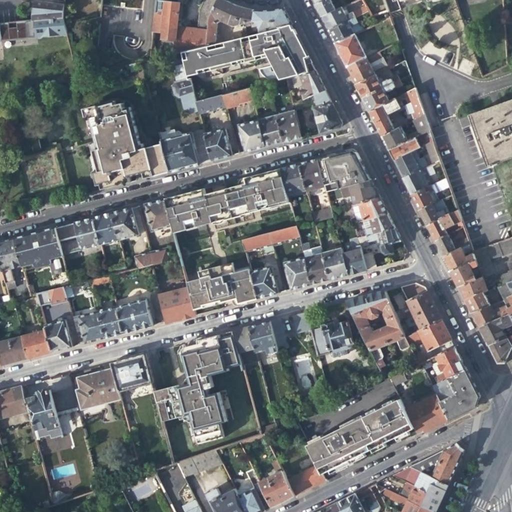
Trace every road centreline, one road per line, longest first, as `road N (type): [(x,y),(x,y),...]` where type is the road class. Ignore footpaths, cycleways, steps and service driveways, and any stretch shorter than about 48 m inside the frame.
road 1 (residential): [(426,265),(0,379)]
road 2 (residential): [(0,229),(362,132)]
road 3 (residential): [(506,425),(456,423),(279,511)]
road 4 (residential): [(426,265),(506,425)]
road 5 (residential): [(362,132),(426,265)]
road 6 (residential): [(298,0),(362,132)]
